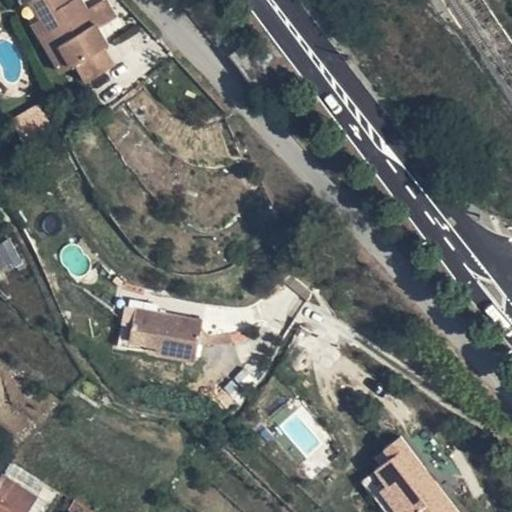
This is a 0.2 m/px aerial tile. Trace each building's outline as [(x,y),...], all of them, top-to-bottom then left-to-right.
[(44,0),(80,68),(94,60),(104,79),(132,64),(121,45),(126,42),(102,0),(44,0)] [(266,93),(286,77),(246,22),(243,22),(240,22),(234,28),(230,34),(229,38),(230,42),(266,93)] [(18,112),(10,99),(3,102),(10,116),(18,112)] [(64,118),(55,100),(28,113),(37,131),(64,118)] [(140,272),(154,283),(160,271),(144,262),(140,272)] [(171,294),(205,294),(160,271),(154,283),(162,290),(171,294)] [(126,299),(155,313),(157,309),(144,302),(154,283),(140,272),(126,299)] [(286,286),(311,305),(317,294),(295,278),(286,286)] [(192,332),(202,332),(217,300),(205,294),(171,294),(162,290),(154,283),(144,302),(157,309),(155,313),(192,332)] [(465,511),(407,436),(389,450),(398,462),(388,470),(384,472),(393,484),(388,489),(405,511),(465,511)] [(398,462),(389,450),(378,457),(388,470),(398,462)] [(38,511),(49,497),(16,472),(0,494),(0,511),(1,511),(38,511)] [(390,511),(405,511),(388,489),(393,484),(384,472),(369,483),(390,511)]
